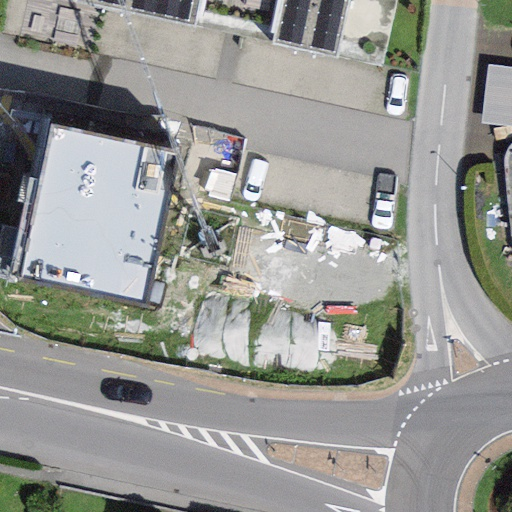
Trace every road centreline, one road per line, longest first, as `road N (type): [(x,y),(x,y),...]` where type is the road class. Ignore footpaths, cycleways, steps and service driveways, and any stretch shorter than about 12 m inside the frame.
road 1 (primary): [(421,490),(0,391)]
road 2 (residential): [(486,405),(456,324),(435,223),(441,99),(459,0)]
